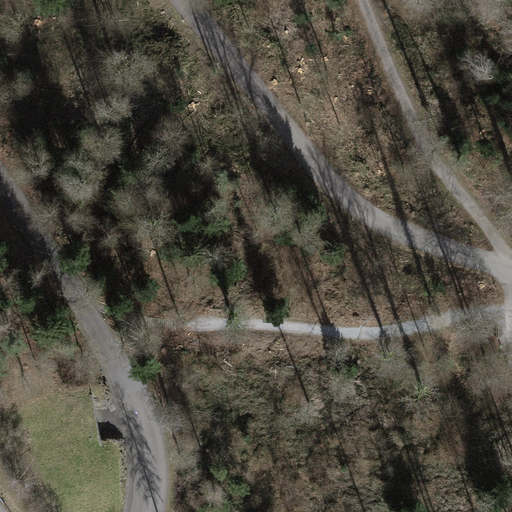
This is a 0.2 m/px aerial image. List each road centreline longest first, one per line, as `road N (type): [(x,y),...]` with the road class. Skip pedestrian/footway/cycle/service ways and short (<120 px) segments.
road 1 (residential): [(511,267),(408,232),(335,187),(180,0)]
road 2 (residential): [(0,187),(124,369),(139,406),(146,484),(140,511)]
road 3 (track): [(364,0),(439,170),(511,254)]
